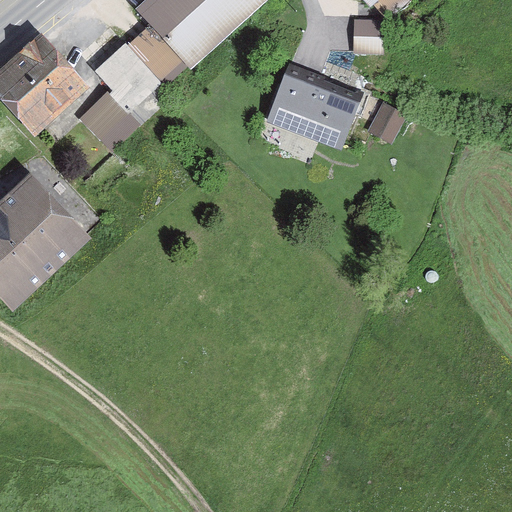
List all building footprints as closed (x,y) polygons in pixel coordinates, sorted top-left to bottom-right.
[(152,29),(127,48),(162,87),(187,68),(193,75),(276,0),(156,0),(139,15),(152,29)] [(357,0),(370,13),(384,0),(357,0)] [(351,61),(385,62),(385,26),(352,25),(351,61)] [(0,94),(42,140),(95,91),(45,37),(0,78),(0,94)] [(162,87),(127,48),(94,77),(110,95),(129,116),(162,87)] [(272,128),(344,157),(369,91),(298,63),(272,128)] [(80,121),(111,156),(141,129),(129,116),(110,95),(80,121)] [(390,148),(407,120),(383,105),(366,133),(390,148)] [(0,296),(18,315),(97,242),(37,179),(0,213),(0,296)]
